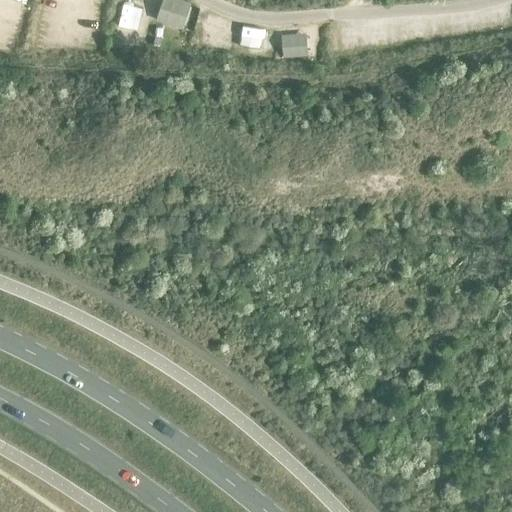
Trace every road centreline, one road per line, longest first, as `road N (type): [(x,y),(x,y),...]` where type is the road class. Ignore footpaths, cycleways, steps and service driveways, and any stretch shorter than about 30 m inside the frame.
road 1 (primary): [(264,511),(171,436),(0,337)]
road 2 (primary): [(0,400),(169,511)]
